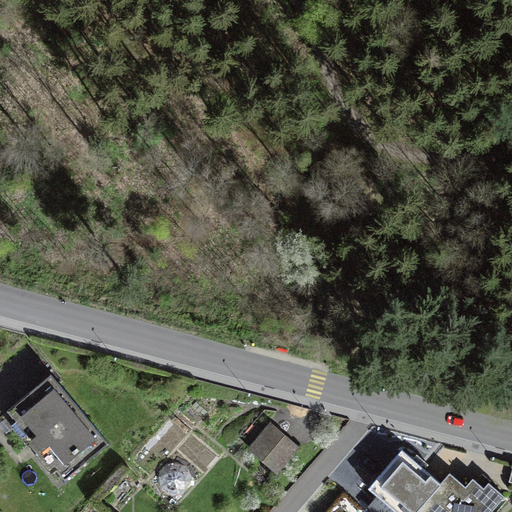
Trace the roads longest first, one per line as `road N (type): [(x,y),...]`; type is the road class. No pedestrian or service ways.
road 1 (secondary): [(0,300),(378,402)]
road 2 (track): [(298,0),(368,138),(418,160),(511,154)]
road 3 (residential): [(282,511),(378,402)]
road 4 (secondary): [(378,402),(511,438)]
